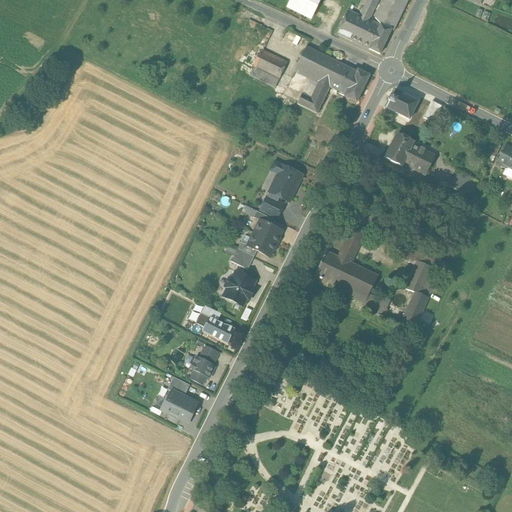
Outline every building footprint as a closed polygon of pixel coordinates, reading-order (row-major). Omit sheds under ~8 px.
[(290,0),(288,6),(312,18),(320,0),(290,0)] [(367,0),(360,16),(348,11),(337,34),(369,49),(380,26),(370,21),(379,0),(367,0)] [(409,0),(382,0),(375,18),(381,25),(392,30),(391,31),(394,32),(409,0)] [(380,26),(369,49),(380,54),(391,31),(392,30),(381,25),(380,26)] [(342,65),(306,47),(294,72),(309,80),(297,105),(317,115),(330,88),(331,88),(342,65)] [(287,64),(262,52),(250,76),(275,89),(287,64)] [(357,72),(342,65),(331,88),(345,96),(345,97),(356,103),(369,77),(358,71),(357,72)] [(416,102),(396,92),(395,91),(394,91),(394,92),(393,92),(393,93),(391,97),(391,96),(388,102),(388,103),(386,106),(386,108),(386,109),(387,109),(407,119),(409,120),(410,118),(416,105),(417,105),(417,104),(417,103),(416,102)] [(431,102),(423,118),(433,124),(441,107),(431,102)] [(414,143),(397,134),(384,159),(402,168),(403,165),(425,177),(435,156),(425,151),(421,149),(413,145),(414,143)] [(511,149),(505,146),(496,165),(505,169),(502,175),(511,179),(511,149)] [(302,176),(282,167),(269,193),(288,203),(302,176)] [(472,179),(456,170),(448,187),(464,195),(472,179)] [(283,206),(267,198),(261,210),(277,218),(283,206)] [(272,220),(256,212),(253,218),(259,221),(260,221),(270,226),(272,220)] [(270,226),(260,221),(259,221),(253,234),(277,246),(278,243),(277,242),(282,232),(270,226)] [(352,230),(338,258),(346,262),(350,264),(364,236),(352,230)] [(277,246),(253,234),(251,240),(246,237),(244,238),(241,243),(247,246),(247,247),(257,252),(269,258),(274,248),(275,249),(277,246)] [(257,252),(247,247),(247,246),(241,243),(238,250),(254,258),(257,252)] [(414,294),(400,326),(407,328),(421,296),(427,299),(439,272),(433,269),(438,260),(408,246),(401,260),(414,266),(404,289),(414,294)] [(254,258),(238,250),(231,263),(247,271),(254,258)] [(338,258),(326,252),(315,276),(314,279),(319,282),(320,280),(321,281),(322,280),(334,286),(346,262),(338,258)] [(350,264),(346,262),(334,286),(349,293),(348,296),(364,304),(369,294),(377,277),(350,264)] [(236,272),(231,280),(229,279),(224,288),(227,289),(223,297),(243,307),(246,300),(249,301),(254,291),(251,290),(255,282),(236,272)] [(383,301),(369,294),(364,304),(378,311),(379,311),(382,304),(383,301)] [(382,304),(379,311),(378,311),(376,315),(382,317),(387,306),(382,304)] [(221,315),(205,307),(201,315),(209,319),(209,318),(217,322),(221,315)] [(430,323),(434,314),(423,310),(420,320),(430,323)] [(217,322),(209,318),(209,319),(201,315),(196,325),(204,329),(202,332),(227,345),(235,330),(226,325),(225,326),(217,322)] [(219,354),(205,347),(199,359),(213,366),(219,354)] [(199,359),(196,358),(190,370),(194,372),(190,380),(202,386),(206,378),(208,378),(214,366),(213,366),(199,359)] [(172,392),(184,398),(190,386),(174,378),(168,390),(172,392)] [(184,398),(172,392),(167,401),(166,400),(161,411),(188,424),(198,405),(184,398)]
